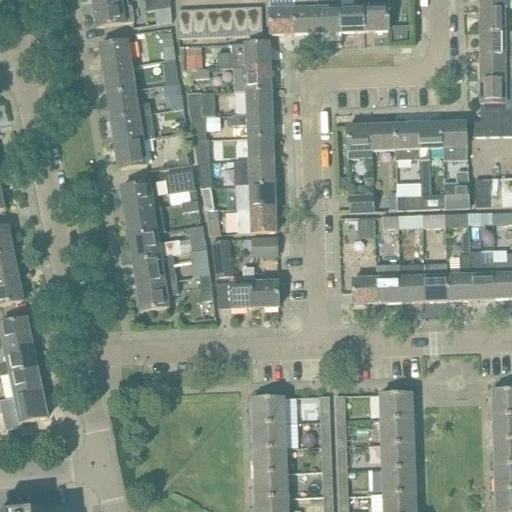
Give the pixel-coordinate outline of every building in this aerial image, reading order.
[(127,0),(122,0),(121,0),(93,5),(97,30),(134,24),(132,8),(129,8),(127,0)] [(170,0),(144,0),(147,13),(156,11),(171,9),(172,9),(170,0)] [(504,11),(504,0),(479,0),(480,11),(504,11)] [(340,34),(340,9),(339,1),(316,2),(316,10),(317,35),(340,34)] [(388,7),(363,8),(364,34),(389,33),(388,7)] [(363,8),(340,9),(340,34),(364,34),(363,8)] [(247,10),(248,38),(262,37),(261,9),(247,10)] [(220,39),(219,10),(205,11),(206,39),(220,39)] [(233,10),(219,10),(220,39),(234,38),(233,10)] [(247,10),(233,10),(234,38),(248,38),(247,10)] [(316,10),(293,11),(294,36),(317,35),(316,10)] [(206,39),(205,11),(191,12),(192,40),(206,39)] [(294,36),(293,11),(269,12),(270,37),(294,36)] [(504,11),(480,11),(480,34),(504,34),(504,11)] [(192,40),(191,12),(177,12),(178,40),(192,40)] [(511,33),(504,34),(480,34),(480,57),(511,57),(511,33)] [(103,72),(132,68),(128,43),(99,47),(103,72)] [(270,45),(244,46),(234,46),(234,55),(219,56),(219,71),(245,70),(271,69),(270,45)] [(202,49),(186,50),(187,58),(203,58),(202,49)] [(511,81),(511,57),(480,57),(480,82),(511,81)] [(187,72),(203,71),(203,58),(187,58),(187,72)] [(163,63),(167,88),(180,86),(176,61),(163,63)] [(136,93),(132,68),(103,72),(107,97),(136,93)] [(271,69),(245,70),(246,93),(271,93),(271,69)] [(187,72),(187,82),(209,81),(209,71),(203,71),(187,72)] [(511,105),(511,81),(480,82),(480,106),(511,105)] [(136,93),(107,97),(111,122),(140,118),(136,93)] [(272,115),(271,93),(246,93),(247,117),(272,115)] [(169,97),(172,112),(184,110),(181,94),(169,97)] [(191,119),(206,118),(204,118),(204,95),(187,96),(191,119)] [(511,111),(500,112),(501,139),(511,138),(511,111)] [(487,139),(487,112),(480,112),(481,124),(472,124),(472,139),(487,139)] [(500,112),(487,112),(487,139),(501,139),(500,112)] [(272,115),(247,117),(234,117),(234,129),(247,128),(248,140),(273,139),(272,115)] [(152,116),(140,118),(111,122),(115,146),(144,142),(155,140),(152,116)] [(208,119),(206,118),(191,119),(195,142),(208,142),(208,119)] [(174,137),(184,135),(183,124),(172,126),(174,137)] [(466,124),(441,125),(442,150),(467,149),(466,124)] [(441,125),(419,126),(420,162),(430,162),(430,150),(442,150),(441,125)] [(420,162),(419,126),(395,127),(396,152),(396,162),(419,161),(419,162),(420,162)] [(396,152),(395,127),(371,128),(372,153),(396,152)] [(372,153),(371,128),(347,129),(348,161),(372,160),(372,153)] [(274,163),(273,139),(248,140),(249,164),(274,163)] [(211,141),(208,142),(195,142),(198,166),(211,165),(211,141)] [(144,142),(115,146),(119,172),(148,167),(144,142)] [(186,153),(176,155),(178,168),(188,167),(186,153)] [(274,163),(249,164),(237,164),(237,188),(275,186),(274,163)] [(213,165),(211,165),(198,166),(202,189),(212,189),(215,189),(213,165)] [(445,197),(429,197),(429,167),(420,167),(422,198),(422,212),(445,211),(445,197)] [(197,191),(194,171),(167,175),(169,195),(197,191)] [(511,208),(511,180),(502,181),(503,209),(511,208)] [(490,209),(489,181),(474,182),(475,210),(490,209)] [(503,209),(502,181),(489,181),(490,209),(503,209)] [(125,214),(154,210),(150,185),(121,189),(125,214)] [(275,186),(237,188),(238,211),(276,210),(275,186)] [(445,197),(445,211),(470,210),(469,186),(445,187),(445,197)] [(373,188),(364,188),(364,198),(370,198),(374,197),(373,188)] [(212,189),(202,189),(206,213),(219,212),(215,212),(212,189)] [(398,195),(388,195),(388,213),(398,213),(398,202),(398,199),(398,195)] [(374,197),(370,198),(364,198),(350,198),(350,214),(374,213),(374,197)] [(398,202),(398,213),(419,212),(419,201),(398,202)] [(201,213),(200,204),(182,206),(184,216),(201,213)] [(154,210),(125,214),(129,239),(158,235),(154,210)] [(276,234),(276,210),(238,211),(239,236),(276,234)] [(219,212),(206,213),(210,239),(222,239),(219,212)] [(511,226),(511,214),(493,215),(493,227),(511,226)] [(493,227),(493,215),(470,216),(470,228),(493,227)] [(470,228),(470,216),(446,217),(446,229),(470,228)] [(422,217),(399,218),(399,230),(423,229),(422,217)] [(446,217),(422,217),(423,229),(446,229),(446,217)] [(399,230),(399,218),(385,218),(385,230),(399,230)] [(376,239),(375,221),(359,221),(359,240),(376,239)] [(8,228),(0,229),(0,256),(13,254),(8,228)] [(193,254),(208,252),(204,228),(189,230),(193,254)] [(158,235),(129,239),(133,264),(162,259),(158,235)] [(254,259),(277,258),(277,237),(253,238),(254,259)] [(253,240),(241,241),(241,253),(253,252),(253,240)] [(234,278),(230,242),(214,244),(218,280),(234,278)] [(208,252),(193,254),(196,279),(201,279),(212,277),(208,252)] [(0,281),(18,278),(13,254),(0,256),(0,281)] [(483,255),(471,256),(473,302),(496,301),(495,267),(483,268),(483,255)] [(460,277),(448,278),(449,303),(473,302),(471,256),(459,256),(460,277)] [(506,267),(495,267),(496,301),(511,300),(511,258),(505,259),(506,267)] [(162,259),(133,264),(137,288),(166,284),(162,259)] [(448,269),(425,270),(426,304),(449,303),(448,278),(448,269)] [(426,304),(425,270),(401,271),(402,305),(426,304)] [(402,305),(401,271),(377,272),(378,280),(379,305),(402,305)] [(216,303),(212,277),(201,279),(205,304),(216,303)] [(18,278),(0,281),(0,307),(23,303),(18,278)] [(379,305),(378,280),(353,281),(354,306),(379,305)] [(176,282),(166,284),(137,288),(141,314),(169,309),(167,298),(178,296),(176,282)] [(278,284),(254,285),(255,310),(279,309),(278,284)] [(255,310),(254,285),(230,286),(231,311),(255,310)] [(27,320),(0,325),(0,351),(32,345),(27,320)] [(32,345),(0,351),(0,377),(10,375),(37,370),(32,345)] [(42,394),(37,370),(10,375),(15,400),(42,394)] [(493,418),(511,417),(511,392),(492,393),(493,418)] [(42,394),(15,400),(0,403),(3,414),(7,432),(22,429),(21,425),(48,419),(42,394)] [(381,422),(413,421),(412,396),(380,397),(381,422)] [(336,424),(345,423),(344,398),(335,399),(336,424)] [(321,424),(330,424),(329,399),(320,399),(321,424)] [(253,427),(285,425),(284,400),(252,401),(253,427)] [(511,417),(493,418),(494,443),(511,442),(511,417)] [(413,421),(381,422),(382,447),(414,446),(413,421)] [(345,423),(336,424),(337,449),(346,448),(345,423)] [(330,424),(321,424),(322,449),(331,449),(330,424)] [(286,450),(285,425),(253,427),(254,452),(286,450)] [(511,467),(511,442),(494,443),(495,468),(511,467)] [(414,446),(382,447),(382,472),(415,471),(414,446)] [(352,448),(346,448),(337,449),(338,474),(347,473),(353,473),(352,448)] [(331,449),(322,449),(322,474),(332,474),(331,449)] [(287,476),(286,450),(254,452),(255,477),(287,476)] [(511,467),(495,468),(495,493),(511,492),(511,467)] [(415,471),(382,472),(383,497),(416,496),(415,471)] [(347,473),(338,474),(338,499),(348,498),(347,473)] [(332,474),(322,474),(323,499),(333,499),(332,474)] [(288,501),(287,476),(255,477),(256,502),(288,501)] [(511,511),(511,492),(495,493),(496,511),(511,511)] [(416,511),(416,496),(383,497),(383,511),(416,511)] [(348,511),(348,498),(338,499),(338,511),(348,511)] [(333,511),(333,499),(323,499),(323,511),(333,511)] [(288,511),(288,501),(256,502),(255,511),(288,511)]
